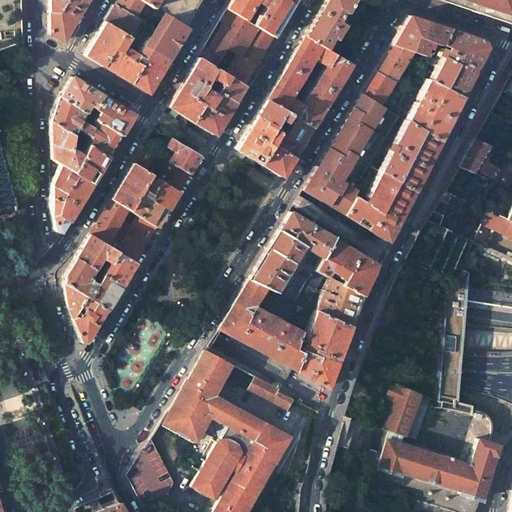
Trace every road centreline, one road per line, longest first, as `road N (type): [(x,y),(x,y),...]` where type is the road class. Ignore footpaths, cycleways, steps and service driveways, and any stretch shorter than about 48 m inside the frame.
road 1 (residential): [(331,402),(378,277),(501,41),(401,5),(122,447)]
road 2 (primary): [(491,363),(0,325)]
road 3 (primary): [(0,342),(466,379)]
road 4 (residential): [(75,365),(89,355),(308,0)]
road 5 (residential): [(34,64),(36,213),(50,258)]
road 6 (residential): [(39,511),(88,480),(56,381),(75,365)]
road 7 (residential): [(50,258),(148,107)]
road 8 (residential): [(148,107),(213,0)]
